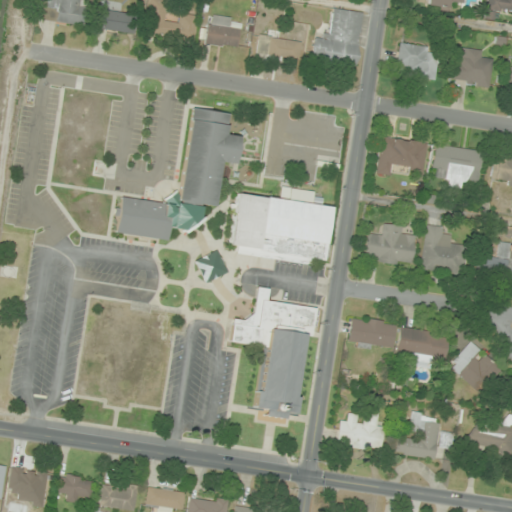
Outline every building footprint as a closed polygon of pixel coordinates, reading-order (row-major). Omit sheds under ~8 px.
[(81,0),(48,0),(48,1),(38,1),(37,21),(81,23),(81,0)] [(193,43),(196,15),(178,13),(177,22),(165,21),(167,0),(149,0),(144,37),(193,43)] [(429,0),(428,6),(451,9),(453,1),(461,2),(461,0),(429,0)] [(511,0),(485,0),(484,19),(495,20),(496,7),(511,7),(511,0)] [(132,16),(120,11),(122,5),(111,1),(107,11),(102,9),(96,24),(125,35),(132,16)] [(357,68),(363,12),(331,9),(327,38),(313,37),(310,63),(357,68)] [(231,18),(208,14),(204,43),(236,48),(239,29),(229,27),(231,18)] [(300,43),(259,34),(255,52),(297,61),(300,43)] [(433,81),(438,50),(399,42),(395,65),(415,68),(413,78),(433,81)] [(484,50),(456,47),(451,83),(489,88),(492,61),(482,60),(484,50)] [(115,232),(166,239),(168,226),(196,229),(200,205),(214,206),(220,162),(234,164),(238,137),(225,135),(228,113),(191,108),(179,195),(165,193),(164,203),(120,197),(115,232)] [(423,169),(426,141),(380,135),(375,173),(406,176),(407,167),(423,169)] [(482,152),(434,145),(429,181),(465,186),(465,182),(478,184),(482,152)] [(492,162),(490,183),(511,185),(511,156),(502,156),(501,163),(492,162)] [(310,264),(310,259),(324,260),(331,206),(235,194),(229,245),(237,246),(236,254),(310,264)] [(411,266),(414,237),(404,236),(406,226),(380,223),(379,234),(366,232),(363,260),(411,266)] [(445,240),(446,227),(425,224),(419,270),(462,276),(466,243),(445,240)] [(491,256),(479,254),(475,275),(511,281),(511,244),(493,241),(491,256)] [(229,342),(262,347),(254,407),(262,408),(261,417),(282,420),(283,413),(295,414),(310,307),(266,301),(268,289),(256,287),(251,321),(232,319),(229,342)] [(395,323),(350,318),(347,343),(392,348),(395,323)] [(448,335),(399,329),(396,354),(445,360),(448,335)] [(448,366),(478,392),(499,369),(469,343),(448,366)] [(381,451),(383,427),(375,426),(377,410),(367,409),(365,423),(356,422),(357,414),(347,413),(346,422),(339,421),(336,446),(381,451)] [(407,436),(397,434),(394,454),(434,460),(440,417),(411,412),(407,436)] [(511,454),(511,415),(504,414),(502,425),(474,419),(468,445),(511,454)] [(11,497),(45,498),(47,472),(13,470),(11,497)] [(56,499),(92,499),(92,477),(57,476),(56,499)] [(100,509),(135,509),(135,484),(100,484),(100,509)] [(146,511),(182,511),(182,490),(146,490),(146,511)] [(187,511),(226,511),(228,500),(188,497),(187,511)]
